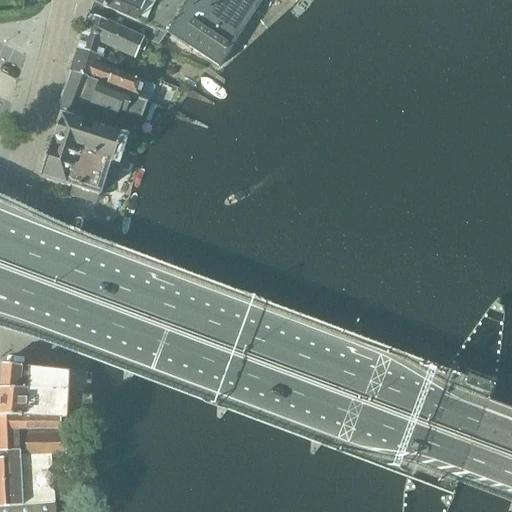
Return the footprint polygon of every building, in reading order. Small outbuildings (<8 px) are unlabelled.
[(94,0),(93,3),(89,15),(143,39),(158,46),(166,33),(167,34),(219,67),(262,0),(94,0)] [(77,49),(101,58),(102,58),(106,46),(135,59),(143,39),(89,15),(77,49)] [(69,72),(137,98),(144,82),(112,69),(104,66),(106,60),(101,58),(77,49),(69,72)] [(93,120),(91,125),(120,135),(129,138),(134,139),(140,120),(147,102),(137,98),(70,72),(68,76),(69,76),(66,84),(68,90),(59,104),(57,108),(93,120)] [(120,135),(91,125),(60,116),(40,179),(66,187),(66,185),(99,195),(106,174),(110,175),(112,169),(118,171),(120,165),(114,163),(115,162),(112,161),(120,135)] [(143,142),(134,139),(129,138),(127,147),(139,151),(143,142)] [(162,269),(125,368),(134,371),(171,272),(162,269)] [(255,304),(218,403),(227,406),(264,307),(255,304)] [(349,339),(312,438),(321,441),(358,342),(349,339)] [(0,418),(20,417),(67,418),(69,372),(27,367),(27,368),(21,367),(1,365),(0,375),(0,418)] [(407,477),(454,495),(493,391),(446,373),(407,477)] [(20,417),(0,418),(0,507),(39,504),(54,503),(53,492),(48,488),(53,482),(52,475),(47,471),(51,465),(50,455),(57,455),(57,454),(65,454),(67,418),(20,417)] [(55,511),(54,503),(0,507),(0,511),(55,511)]
